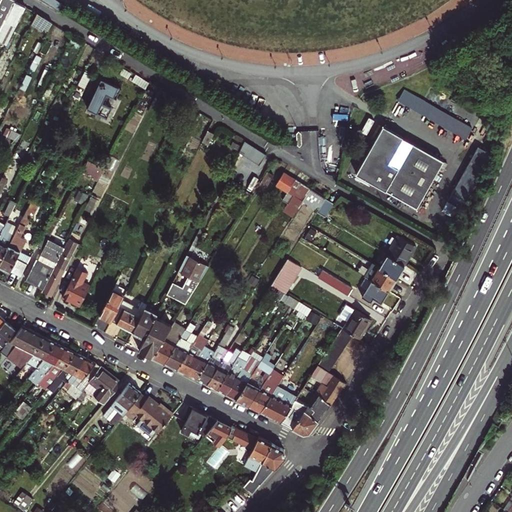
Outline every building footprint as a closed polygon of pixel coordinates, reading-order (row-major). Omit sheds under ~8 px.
[(15,0),(1,28),(0,30),(0,37),(9,42),(28,5),(18,0),(15,0)] [(1,0),(0,2),(0,27),(1,28),(15,0),(1,0)] [(34,20),(40,24),(47,13),(40,9),(34,20)] [(40,24),(49,29),(55,18),(47,13),(40,24)] [(88,105),(108,114),(113,105),(103,100),(108,90),(118,95),(123,85),(103,75),(88,105)] [(153,92),(146,89),(141,98),(148,102),(153,92)] [(401,93),(396,105),(468,136),(473,124),(401,93)] [(386,121),(358,169),(419,204),(446,156),(386,121)] [(210,127),(205,138),(211,141),(216,130),(210,127)] [(270,153),(247,139),(241,150),(263,163),(270,153)] [(460,202),(463,203),(494,149),(480,141),(444,206),(455,212),(460,202)] [(107,165),(91,157),(83,173),(99,181),(107,165)] [(276,173),(269,169),(261,182),(268,187),(276,173)] [(277,182),(289,189),(297,176),(285,169),(277,182)] [(297,176),(289,189),(284,196),(291,201),(297,192),(305,197),(312,185),(297,176)] [(327,194),(312,185),(305,197),(320,206),(327,194)] [(297,192),(291,201),(287,207),(295,212),(305,197),(297,192)] [(335,199),(327,194),(320,206),(328,211),(335,199)] [(45,285),(67,242),(51,233),(61,213),(55,210),(40,240),(46,243),(40,254),(38,253),(27,275),(45,285)] [(0,261),(19,224),(8,219),(6,223),(0,235),(0,261)] [(12,267),(23,272),(32,255),(21,249),(28,237),(24,235),(29,225),(21,221),(19,224),(0,261),(11,268),(12,267)] [(400,231),(390,249),(406,259),(417,241),(400,231)] [(53,292),(79,241),(70,236),(67,242),(45,285),(44,288),(53,292)] [(399,272),(406,259),(390,249),(382,262),(399,272)] [(212,260),(191,250),(182,266),(192,271),(186,282),(177,277),(171,289),(188,298),(212,260)] [(273,279),(287,288),(303,262),(289,253),(273,279)] [(399,272),(382,262),(374,257),(367,270),(374,275),(391,285),(399,272)] [(90,268),(80,263),(64,292),(82,301),(92,281),(85,278),(90,268)] [(325,266),(321,273),(350,291),(355,284),(325,266)] [(384,298),(391,285),(374,275),(364,292),(374,297),(376,293),(384,298)] [(114,317),(124,296),(126,293),(114,286),(101,311),(114,317)] [(124,296),(114,317),(135,329),(147,305),(149,301),(145,299),(142,305),(124,296)] [(350,317),(346,324),(355,330),(361,333),(373,314),(350,301),(343,312),(350,317)] [(158,315),(159,311),(147,305),(135,329),(147,335),(158,315)] [(0,315),(0,334),(9,323),(0,315)] [(147,335),(142,346),(154,353),(173,323),(158,315),(147,335)] [(205,323),(210,325),(214,319),(209,316),(205,323)] [(154,353),(166,359),(187,326),(176,319),(173,323),(154,353)] [(0,354),(20,332),(9,323),(0,334),(0,354)] [(208,380),(228,349),(241,329),(231,323),(222,337),(198,375),(208,380)] [(205,333),(210,325),(205,323),(200,330),(205,333)] [(306,404),(296,398),(282,418),(305,429),(312,428),(335,396),(348,378),(331,367),(355,330),(346,324),(344,323),(311,374),(322,381),(319,387),(323,389),(321,393),(317,393),(310,404),(307,402),(306,404)] [(178,365),(199,332),(187,325),(187,326),(166,359),(178,365)] [(28,366),(29,365),(49,340),(26,328),(12,344),(16,346),(10,358),(28,366)] [(178,365),(188,370),(206,343),(210,336),(205,333),(200,330),(199,332),(178,365)] [(198,375),(222,337),(217,334),(210,345),(206,343),(188,370),(198,375)] [(39,370),(59,345),(49,340),(29,365),(37,371),(38,369),(39,370)] [(69,350),(59,345),(39,370),(36,373),(42,377),(45,373),(49,375),(69,350)] [(219,386),(237,356),(243,348),(238,346),(233,353),(228,349),(208,380),(219,386)] [(238,395),(250,402),(273,366),(276,362),(270,358),(274,351),(269,347),(260,360),(238,395)] [(69,350),(49,375),(45,381),(53,387),(78,355),(69,350)] [(238,395),(260,360),(251,354),(243,366),(228,390),(238,395)] [(89,360),(78,355),(53,387),(50,391),(57,396),(67,383),(69,385),(89,360)] [(219,386),(228,390),(243,366),(238,362),(240,359),(237,356),(219,386)] [(89,360),(69,385),(66,390),(75,397),(81,390),(86,394),(93,386),(105,370),(99,365),(89,360)] [(262,407),(280,380),(285,373),(273,366),(250,402),(262,407)] [(124,384),(105,370),(93,386),(103,393),(98,399),(108,406),(124,384)] [(282,418),(296,398),(300,391),(280,380),(262,407),(282,418)] [(134,386),(109,418),(120,427),(131,414),(145,396),(146,395),(134,386)] [(145,396),(131,414),(137,419),(141,414),(148,419),(143,426),(157,438),(162,431),(164,433),(179,415),(171,408),(169,411),(154,398),(151,401),(145,396)] [(27,403),(18,415),(26,421),(35,409),(27,403)] [(212,419),(196,411),(185,433),(193,437),(195,433),(203,436),(212,419)] [(256,453),(262,442),(239,431),(238,432),(236,430),(235,431),(220,423),(208,439),(228,450),(233,442),(256,453)] [(33,431),(29,436),(36,442),(41,437),(33,431)] [(264,469),(276,447),(262,440),(262,442),(256,453),(244,474),(253,478),(259,466),(264,469)] [(288,454),(276,447),(264,469),(256,483),(254,482),(252,484),(248,488),(247,490),(256,497),(289,460),(288,454)] [(0,475),(0,489),(10,478),(3,472),(0,475)] [(28,511),(37,502),(30,496),(21,508),(26,511),(28,511)]
